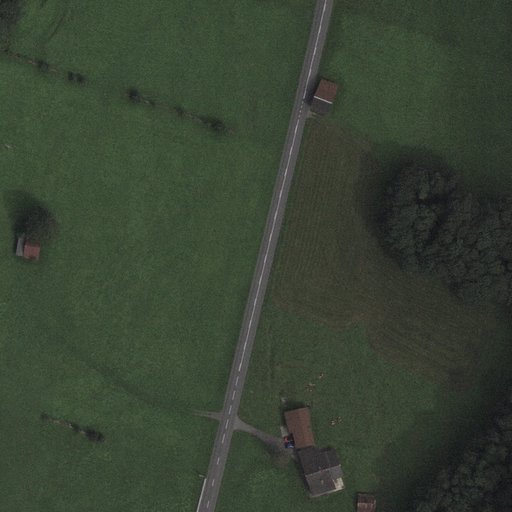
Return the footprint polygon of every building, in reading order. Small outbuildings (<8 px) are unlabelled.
[(323,82),(320,89),(333,94),(335,87),(323,82)] [(334,95),(333,94),(320,89),(311,109),(326,114),(334,95)] [(36,259),(40,239),(28,237),(28,238),(20,237),(17,255),(36,259)] [(313,439),(307,411),(287,415),(290,431),(295,430),(298,446),(313,443),(312,440),(313,439)] [(334,468),(337,467),(333,452),(318,456),(316,448),(301,452),(308,474),(326,468),(327,470),(334,468)] [(337,467),(334,468),(327,470),(326,468),(308,474),(315,493),(332,488),(329,478),(340,475),(337,467)] [(373,499),(361,497),(360,510),(372,511),(373,499)]
